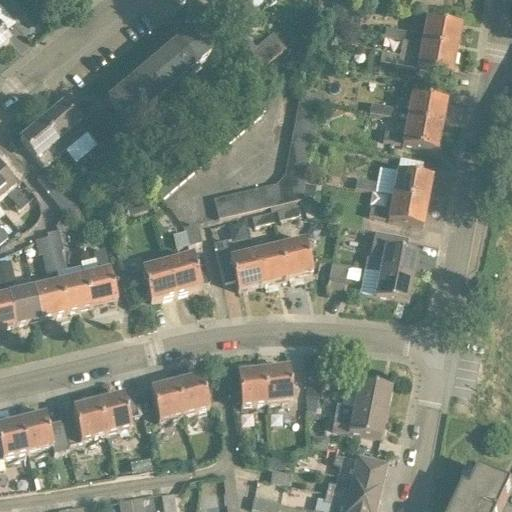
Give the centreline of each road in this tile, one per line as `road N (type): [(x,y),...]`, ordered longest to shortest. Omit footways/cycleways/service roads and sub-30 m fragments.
road 1 (residential): [(0,370),(301,333),(438,350)]
road 2 (residential): [(438,350),(501,0)]
road 3 (residential): [(404,511),(438,350)]
road 4 (residential): [(0,98),(116,0)]
